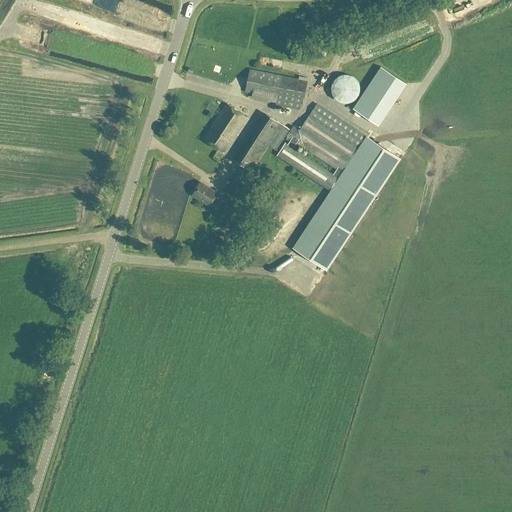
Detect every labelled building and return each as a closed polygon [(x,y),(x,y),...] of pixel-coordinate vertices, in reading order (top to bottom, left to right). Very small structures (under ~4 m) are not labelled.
[(303,78),(248,71),(246,90),(278,94),(279,89),(302,92),(303,78)] [(332,86),(332,89),(332,91),(333,94),(334,96),(335,98),(337,100),(339,101),(341,102),(344,103),(346,103),(349,103),(351,102),(354,101),(356,100),(357,98),(359,96),(360,94),(361,91),(361,89),(361,86),(360,84),(359,82),(357,80),(356,78),(354,76),(351,75),(349,75),(346,74),(344,75),(341,75),(339,76),(337,78),(335,80),(334,82),(333,84),(332,86)] [(225,152),(247,117),(227,104),(204,139),(225,152)] [(310,114),(360,147),(366,136),(317,104),(310,114)] [(289,129),(284,125),(265,112),(234,159),(253,172),(270,146),(276,150),(285,137),(289,129)] [(336,169),(341,173),(342,173),(360,147),(310,114),(300,130),(294,126),(287,137),(291,139),(296,143),(336,169)] [(366,136),(360,147),(342,173),(341,173),(331,187),(334,189),(294,248),(326,269),(400,158),(366,136)] [(291,139),(288,144),(286,142),(278,155),(330,190),(331,187),(341,173),(336,169),(333,174),(294,148),(296,143),(291,139)] [(242,203),(248,191),(232,181),(225,193),(242,203)] [(216,205),(220,200),(215,197),(218,193),(201,183),(193,194),(210,205),(212,202),(216,205)]
